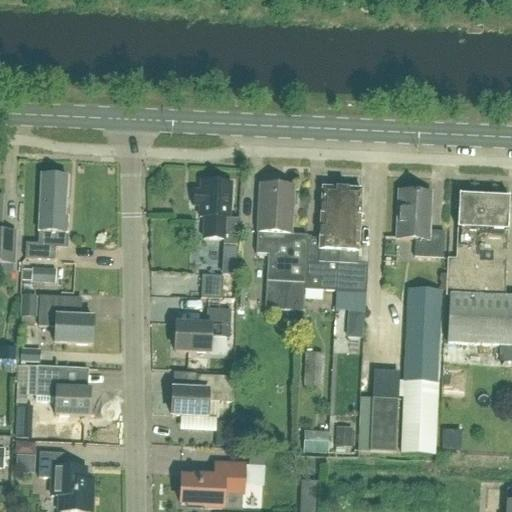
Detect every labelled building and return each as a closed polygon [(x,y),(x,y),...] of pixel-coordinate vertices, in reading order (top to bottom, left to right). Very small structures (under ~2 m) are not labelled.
[(68,235),(69,220),(66,220),(68,179),(42,177),(38,246),(26,245),(25,261),(55,262),(56,248),(66,248),(67,235),(68,235)] [(199,221),(204,221),(203,242),(222,244),(222,248),(236,249),(238,222),(228,222),(231,185),(201,184),(200,194),(193,194),(192,209),(199,209),(199,221)] [(305,286),(307,238),(292,238),(294,189),(261,187),(257,257),(269,258),(267,284),(266,312),(301,314),(303,286),(305,286)] [(337,295),(343,191),(322,190),(319,253),(320,253),(319,264),(310,264),(308,293),(337,295)] [(359,255),(363,193),(343,191),(337,295),(366,296),(367,267),(358,267),(359,255)] [(443,261),(445,234),(430,234),(431,196),(400,194),(397,241),(416,242),(415,260),(443,261)] [(477,348),(485,199),(460,198),(458,232),(457,262),(447,262),(445,298),(449,298),(447,346),(477,348)] [(0,266),(14,267),(16,235),(1,234),(2,200),(0,199),(0,266)] [(485,199),(477,348),(511,349),(511,300),(505,300),(510,200),(485,199)] [(236,251),(224,250),(223,277),(234,278),(236,251)] [(221,302),(222,279),(201,279),(201,301),(221,302)] [(436,389),(440,297),(408,295),(403,387),(436,389)] [(34,321),(35,299),(19,298),(18,320),(34,321)] [(91,349),(93,321),(64,320),(65,301),(39,300),(38,330),(55,331),(54,347),(91,349)] [(229,342),(231,314),(207,313),(206,329),(176,328),(175,356),(210,357),(210,341),(229,342)] [(320,391),(322,357),(304,355),(301,389),(320,391)] [(88,421),(89,392),(63,391),(64,372),(37,371),(14,370),(13,385),(36,385),(35,400),(56,401),(55,419),(88,421)] [(173,393),(171,420),(206,421),(207,405),(231,407),(233,382),(196,380),(195,394),(173,393)] [(403,387),(400,456),(432,458),(436,389),(403,387)] [(393,455),(396,402),(359,400),(356,454),(393,455)] [(350,450),(350,435),(336,435),(335,449),(350,450)] [(327,436),(303,436),(302,455),(327,456),(327,436)] [(29,457),(33,453),(34,447),(15,446),(15,456),(29,457)] [(92,511),(93,493),(85,493),(86,472),(64,471),(65,457),(39,456),(38,482),(52,482),(51,499),(59,500),(58,511),(92,511)] [(242,498),(244,470),(215,468),(215,469),(217,469),(216,482),(181,480),(181,482),(185,482),(184,490),(181,490),(180,508),(204,509),(203,511),(221,511),(223,497),(242,498)]
